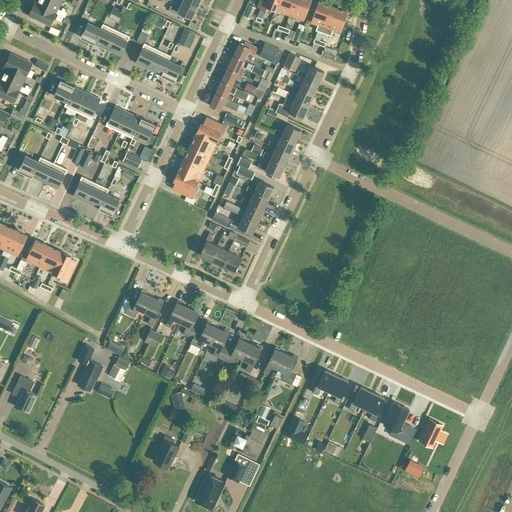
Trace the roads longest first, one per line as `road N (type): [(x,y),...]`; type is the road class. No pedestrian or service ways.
road 1 (residential): [(474,415),(242,304)]
road 2 (residential): [(511,250),(312,156)]
road 3 (residential): [(6,26),(185,111)]
road 4 (residential): [(312,156),(352,71),(364,0)]
road 5 (unclassified): [(146,511),(0,435)]
road 6 (residential): [(242,304),(312,156)]
road 7 (residential): [(122,247),(185,111)]
road 8 (residential): [(122,247),(0,192)]
road 9 (residential): [(242,304),(122,247)]
road 10 (residential): [(185,111),(239,0)]
